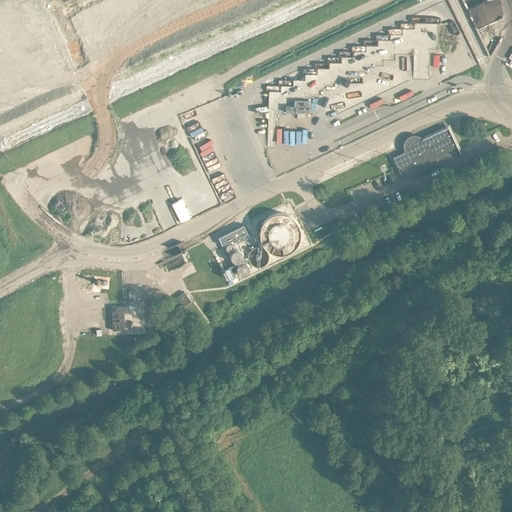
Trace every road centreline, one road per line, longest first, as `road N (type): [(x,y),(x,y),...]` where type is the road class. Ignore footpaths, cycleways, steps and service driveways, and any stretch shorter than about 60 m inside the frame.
road 1 (unknown): [(149,248),(124,188),(125,162),(159,133),(218,122),(265,192)]
road 2 (track): [(170,274),(192,273),(284,223)]
